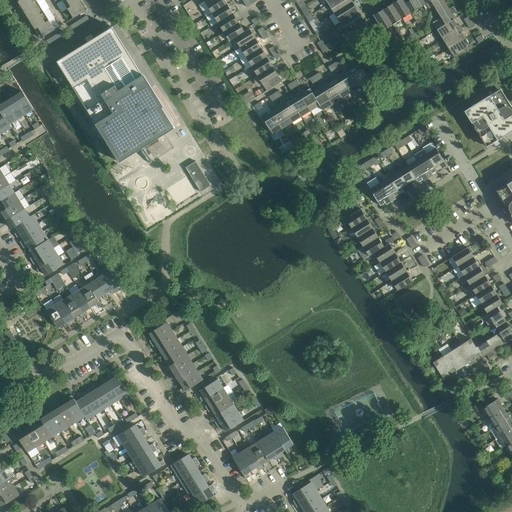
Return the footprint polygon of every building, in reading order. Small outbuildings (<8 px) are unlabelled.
[(37,1),(36,0),(18,0),(18,1),(23,10),(37,1)] [(62,0),(67,9),(81,0),(62,0)] [(73,18),(87,9),(81,0),(67,9),(73,18)] [(202,0),(211,13),(226,4),(223,0),(211,0),(210,1),(209,0),(202,0)] [(333,0),(328,3),(334,13),(352,1),(351,0),(333,0)] [(403,0),(397,0),(392,3),(402,19),(411,13),(405,3),(403,0)] [(423,0),(409,0),(405,3),(411,13),(426,4),(423,0)] [(454,19),(455,18),(452,14),(458,10),(455,5),(449,8),(444,0),(434,7),(445,24),(454,19)] [(43,11),(37,1),(23,10),(29,19),(43,11)] [(358,11),(352,1),(334,13),(340,22),(358,11)] [(392,24),(402,19),(392,3),(383,9),(392,24)] [(217,23),(232,13),(226,4),(211,13),(217,23)] [(383,9),(373,15),(383,30),(392,24),(383,9)] [(305,18),(310,15),(307,10),(302,13),(305,18)] [(49,20),(43,11),(29,19),(35,29),(49,20)] [(340,22),(346,31),(364,20),(358,11),(340,22)] [(223,32),(238,23),(232,13),(217,23),(223,32)] [(86,15),(70,25),(74,30),(90,20),(86,15)] [(472,21),(469,16),(464,19),(467,24),(472,21)] [(256,17),(251,20),(254,25),(259,22),(256,17)] [(457,25),(454,19),(445,24),(437,29),(443,39),(461,28),(459,24),(457,25)] [(55,29),(49,20),(35,29),(41,38),(55,29)] [(370,30),(364,20),(346,31),(352,41),(370,30)] [(234,38),(244,32),(238,23),(223,32),(229,41),(234,38)] [(57,61),(82,101),(120,162),(165,134),(175,128),(112,27),(102,33),(98,27),(69,46),(72,51),(57,61)] [(317,36),(322,33),(319,28),(314,31),(317,36)] [(443,39),(448,48),(465,38),(461,32),(463,31),(461,28),(443,39)] [(244,32),(234,38),(239,48),(255,38),(249,29),(244,32)] [(66,35),(62,30),(46,40),(50,45),(66,35)] [(268,37),(265,32),(260,35),(263,40),(268,37)] [(484,40),(480,35),(476,38),(479,43),(484,40)] [(255,38),(239,48),(245,57),(260,47),(255,38)] [(469,44),(465,38),(448,48),(454,58),(473,46),(470,43),(469,44)] [(319,48),(324,45),(321,40),(316,43),(319,48)] [(260,47),(245,57),(251,66),(266,57),(260,47)] [(280,55),(277,50),(272,53),(275,59),(280,55)] [(352,52),(347,55),(350,60),(355,57),(352,52)] [(266,57),(251,66),(257,76),(272,66),(266,57)] [(333,64),(336,69),(341,65),(337,60),(333,64)] [(370,81),(358,63),(353,66),(354,67),(350,70),(360,87),(370,81)] [(257,76),(266,91),(271,87),(268,82),(278,76),(272,66),(257,76)] [(344,72),(339,75),(351,93),(360,87),(350,70),(345,73),(344,72)] [(314,75),(317,80),(322,77),(319,72),(314,75)] [(331,82),(341,98),(351,93),(339,75),(335,78),(336,79),(331,82)] [(292,82),(287,85),(290,90),(295,87),(292,82)] [(326,83),(321,86),(332,104),(341,98),(331,82),(327,85),(326,83)] [(319,105),(322,110),(332,104),(321,86),(316,89),(317,91),(313,93),(312,94),(319,105)] [(310,111),(319,105),(312,94),(313,93),(309,88),(305,91),(304,90),(299,93),(310,111)] [(490,144),(506,135),(511,130),(511,107),(500,88),(464,111),(473,124),(486,147),(490,144)] [(273,93),(276,98),(281,95),(278,90),(273,93)] [(33,109),(22,91),(17,95),(15,91),(12,93),(25,114),(33,109)] [(6,102),(17,119),(25,114),(12,93),(9,95),(11,98),(6,102)] [(295,97),(291,100),(301,117),(310,111),(299,93),(294,96),(295,97)] [(280,104),(292,122),(301,117),(291,100),(286,103),(285,101),(280,104)] [(0,111),(9,124),(17,119),(6,102),(1,105),(0,103),(0,111)] [(259,102),(254,105),(257,110),(262,107),(259,102)] [(276,109),(272,112),(282,128),(292,122),(280,104),(275,107),(276,109)] [(0,129),(2,133),(11,128),(9,124),(0,111),(0,129)] [(282,128),(272,112),(267,115),(266,113),(261,116),(273,134),(282,128)] [(422,127),(417,130),(421,135),(426,132),(422,127)] [(404,138),(395,144),(398,149),(407,143),(404,138)] [(447,166),(440,155),(436,148),(426,154),(437,171),(441,168),(442,169),(447,166)] [(385,150),(380,153),(383,158),(388,155),(385,150)] [(304,153),(299,156),(303,162),(308,159),(304,153)] [(417,160),(428,178),(433,175),(432,173),(437,171),(426,154),(417,160)] [(375,156),(366,162),(369,167),(374,164),(375,165),(380,163),(375,156)] [(417,160),(408,165),(418,182),(422,179),(423,181),(428,178),(417,160)] [(197,161),(187,167),(202,192),(212,185),(197,161)] [(413,185),(418,182),(408,165),(398,171),(409,190),(414,186),(413,185)] [(405,192),(409,190),(398,171),(389,177),(399,194),(404,191),(405,192)] [(0,178),(0,189),(9,184),(4,176),(0,178)] [(379,183),(391,201),(395,198),(394,197),(399,194),(389,177),(379,183)] [(511,180),(499,188),(500,189),(496,191),(510,213),(511,216),(511,180)] [(52,191),(50,182),(38,189),(43,197),(52,191)] [(379,183),(370,189),(380,206),(385,203),(386,204),(391,201),(379,183)] [(0,189),(0,200),(14,192),(9,184),(0,189)] [(0,200),(0,208),(1,211),(19,200),(14,192),(0,200)] [(342,213),(351,228),(367,218),(355,199),(349,202),(355,212),(351,215),(347,210),(342,213)] [(2,211),(0,212),(0,216),(4,214),(6,219),(24,208),(19,200),(1,211),(2,211)] [(7,219),(0,223),(0,227),(9,222),(12,228),(15,226),(29,217),(24,208),(6,219),(7,219)] [(17,236),(38,223),(32,215),(29,217),(15,226),(19,231),(15,233),(17,236)] [(372,228),(367,218),(351,228),(357,237),(372,228)] [(383,221),(378,224),(381,229),(386,226),(383,221)] [(22,244),(43,231),(38,223),(17,236),(17,237),(21,234),(24,239),(20,241),(22,244)] [(340,235),(334,226),(328,230),(334,239),(340,235)] [(372,228),(357,237),(363,246),(378,237),(372,228)] [(31,250),(48,240),(43,231),(22,244),(24,247),(27,245),(31,250)] [(396,232),(391,235),(394,240),(399,237),(396,232)] [(412,249),(417,246),(411,236),(406,239),(412,249)] [(384,246),(378,237),(363,246),(369,256),(374,253),(384,246)] [(32,261),(53,248),(48,240),(31,250),(34,256),(30,258),(32,261)] [(389,243),(384,246),(374,253),(380,262),(395,253),(389,243)] [(473,257),(467,247),(452,257),(458,266),(473,257)] [(41,267),(58,256),(53,248),(32,261),(34,264),(38,261),(41,266),(41,267)] [(395,253),(380,262),(386,271),(401,262),(395,253)] [(424,267),(429,264),(423,254),(418,258),(424,267)] [(46,275),(63,265),(58,256),(41,267),(41,266),(37,269),(39,272),(43,270),(46,275)] [(479,266),(473,257),(458,266),(464,276),(479,266)] [(484,263),(487,268),(497,261),(494,257),(484,263)] [(407,271),(401,262),(386,271),(391,281),(407,271)] [(122,283),(111,265),(102,270),(116,292),(118,290),(116,286),(122,283)] [(479,266),(464,276),(469,285),(485,275),(479,266)] [(116,292),(102,270),(94,275),(107,297),(108,296),(105,293),(110,290),(112,293),(116,292)] [(407,271),(391,281),(397,290),(413,281),(407,271)] [(56,275),(50,278),(52,282),(58,279),(61,277),(58,273),(56,275)] [(501,278),(498,273),(492,277),(495,282),(501,278)] [(107,297),(94,275),(86,281),(88,284),(97,298),(102,295),(104,299),(107,297)] [(491,285),(485,275),(469,285),(475,294),(491,285)] [(97,298),(88,284),(80,289),(90,307),(96,304),(98,307),(101,305),(97,298)] [(496,294),(491,285),(475,294),(481,304),(496,294)] [(507,288),(502,291),(505,296),(510,293),(507,288)] [(90,307),(80,289),(71,294),(85,315),(88,314),(85,310),(90,307)] [(85,315),(71,294),(63,299),(74,317),(79,314),(82,317),(85,315)] [(502,304),(496,294),(481,304),(487,313),(497,307),(502,304)] [(74,317),(63,299),(55,304),(68,326),(71,324),(69,320),(74,317)] [(68,326),(55,304),(46,310),(57,327),(63,324),(65,327),(68,326)] [(506,322),(497,307),(487,313),(496,328),(506,322)] [(167,322),(166,322),(149,333),(153,338),(149,340),(151,343),(172,330),(167,322)] [(511,338),(511,330),(506,322),(496,328),(499,333),(494,336),(500,346),(511,338)] [(11,342),(17,338),(11,329),(5,333),(11,342)] [(160,349),(177,338),(172,330),(151,343),(153,346),(157,344),(160,349)] [(491,351),(500,346),(494,336),(476,347),(479,352),(481,356),(482,357),(486,354),(490,360),(495,357),(491,351)] [(161,360),(182,346),(177,338),(160,349),(163,355),(159,357),(161,360)] [(466,352),(473,363),(476,361),(475,359),(481,356),(479,352),(476,347),(471,339),(461,344),(466,352)] [(473,363),(466,352),(461,344),(452,350),(463,367),(468,363),(469,365),(473,363)] [(170,366),(188,355),(182,346),(161,360),(163,363),(167,360),(170,366)] [(443,356),(454,374),(457,372),(456,371),(463,367),(452,350),(443,356)] [(171,376),(193,363),(188,355),(170,366),(173,371),(169,373),(171,376)] [(451,376),(454,374),(443,356),(433,362),(444,379),(450,375),(451,376)] [(177,377),(180,382),(198,371),(193,363),(171,376),(173,379),(177,377)] [(479,373),(476,368),(471,371),(474,376),(479,373)] [(180,389),(182,393),(186,390),(203,379),(198,371),(180,382),(183,387),(180,389)] [(120,399),(128,393),(117,376),(112,379),(109,376),(106,378),(120,399)] [(100,386),(111,404),(120,399),(106,378),(103,380),(106,383),(100,386)] [(217,379),(200,390),(203,395),(200,398),(202,401),(205,399),(223,388),(217,379)] [(460,384),(457,379),(452,383),(455,388),(460,384)] [(90,388),(103,409),(111,404),(100,386),(95,390),(93,386),(90,388)] [(84,396),(95,414),(103,409),(90,388),(87,390),(89,393),(84,396)] [(205,406),(207,409),(228,396),(223,388),(205,399),(208,404),(205,406)] [(85,416),(87,419),(95,414),(84,396),(82,393),(79,395),(81,398),(76,401),(85,416)] [(488,418),(504,408),(498,398),(496,400),(493,394),(474,406),(478,412),(483,408),(488,418)] [(66,403),(77,421),(85,416),(76,401),(74,399),(72,395),(69,397),(71,400),(66,403)] [(212,409),(215,415),(233,404),(228,396),(207,409),(208,412),(212,409)] [(56,405),(69,426),(77,421),(66,403),(60,407),(58,403),(56,405)] [(215,422),(217,425),(238,412),(233,404),(215,415),(218,420),(215,422)] [(50,413),(60,431),(69,426),(56,405),(52,407),(55,410),(50,413)] [(488,418),(494,427),(511,415),(509,411),(507,413),(504,408),(488,418)] [(60,431),(50,413),(47,410),(44,412),(46,415),(41,418),(52,436),(60,431)] [(226,431),(243,420),(238,412),(217,425),(219,428),(222,426),(226,431)] [(490,429),(496,439),(511,428),(511,415),(494,427),(490,429)] [(31,420),(44,441),(52,436),(41,418),(36,422),(34,418),(31,420)] [(25,429),(36,446),(44,441),(31,420),(28,422),(30,425),(25,429)] [(118,435),(123,443),(144,430),(142,427),(139,430),(135,424),(118,435)] [(36,446),(25,429),(23,425),(20,427),(22,431),(16,434),(27,452),(36,446)] [(282,426),(274,432),(284,449),(286,453),(290,451),(288,447),(293,444),(282,426)] [(511,428),(496,439),(501,448),(506,446),(511,441),(511,428)] [(144,430),(123,443),(128,452),(145,441),(142,435),(146,433),(144,430)] [(266,437),(278,458),(282,456),(279,452),(284,449),(274,432),(266,437)] [(266,437),(257,442),(268,459),(273,456),(276,460),(278,458),(266,437)] [(145,441),(128,452),(133,460),(154,447),(152,444),(149,446),(145,441)] [(249,447),(262,468),(265,466),(263,462),(268,459),(257,442),(249,447)] [(154,447),(133,460),(138,468),(156,457),(152,452),(156,450),(154,447)] [(241,452),(252,469),(257,466),(259,470),(262,468),(249,447),(241,452)] [(241,452),(232,457),(243,474),(246,478),(249,476),(247,472),(252,469),(241,452)] [(191,459),(188,454),(170,465),(176,473),(197,460),(195,457),(191,459)] [(160,466),(164,463),(162,460),(159,462),(156,457),(138,468),(143,476),(161,466),(160,466)] [(197,460),(176,473),(181,481),(198,471),(195,465),(199,463),(197,460)] [(0,483),(9,478),(4,470),(0,472),(0,483)] [(202,476),(198,471),(181,481),(186,490),(207,476),(205,473),(202,476)] [(207,476),(186,490),(191,497),(208,486),(205,482),(209,479),(207,476)] [(0,494),(14,486),(9,478),(0,483),(0,494)] [(293,501),(295,504),(316,490),(311,482),(293,493),(297,498),(293,501)] [(208,486),(191,497),(196,506),(214,495),(211,490),(214,488),(212,484),(208,486)] [(0,503),(2,506),(19,495),(14,486),(0,494),(0,503)] [(304,509),(321,499),(316,490),(295,504),(297,506),(300,504),(304,509)] [(169,511),(161,498),(152,503),(157,511),(169,511)] [(317,511),(326,507),(321,499),(304,509),(305,511),(317,511)] [(157,511),(152,503),(144,508),(146,511),(157,511)]
